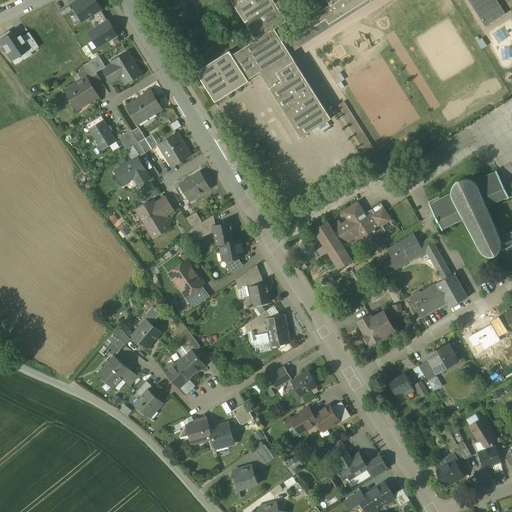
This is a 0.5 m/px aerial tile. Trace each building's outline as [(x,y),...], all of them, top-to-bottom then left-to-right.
[(74,0),(67,5),(79,24),(101,10),(94,0),(74,0)] [(287,21),(273,0),(230,0),(256,40),(244,48),(233,55),(230,51),(196,72),(216,102),(249,81),(248,80),(260,73),(301,138),(331,119),(285,46),(285,45),(280,37),(279,37),(275,29),(287,21)] [(327,0),(330,5),(280,37),(285,45),(285,46),(326,20),(329,25),(368,0),(327,0)] [(469,0),(485,27),(507,14),(498,0),(469,0)] [(87,32),(97,49),(117,37),(107,20),(87,32)] [(0,42),(12,60),(28,50),(13,27),(0,35),(0,42)] [(128,52),(112,62),(114,64),(103,71),(111,83),(121,77),(126,84),(141,75),(128,52)] [(99,56),(90,62),(96,73),(106,67),(99,56)] [(96,73),(90,62),(83,65),(91,78),(97,74),(96,73)] [(87,77),(65,90),(77,110),(99,96),(87,77)] [(152,91),(127,107),(137,124),(162,109),(152,91)] [(104,120),(89,129),(102,151),(117,141),(104,120)] [(139,127),(132,131),(139,143),(146,139),(139,127)] [(131,130),(120,137),(127,150),(134,146),(139,143),(132,131),(131,130)] [(177,134),(159,145),(173,167),(191,156),(177,134)] [(146,139),(139,143),(146,153),(152,149),(146,139)] [(139,143),(134,146),(140,157),(146,153),(139,143)] [(138,157),(115,171),(123,184),(135,177),(140,186),(151,180),(146,171),(146,170),(138,157)] [(496,172),(474,182),(467,180),(460,181),(454,185),(452,194),(430,204),(429,204),(438,222),(442,231),(444,230),(443,229),(464,220),(478,247),(481,251),(483,253),(485,256),(488,257),(491,257),(494,257),(496,256),(498,254),(500,252),(500,251),(502,248),(502,244),(511,240),(511,231),(500,236),(499,233),(498,228),(494,223),(493,220),(492,214),(488,210),(488,207),(508,198),(508,199),(509,198),(509,197),(511,194),(511,193),(511,192),(510,190),(506,192),(497,171),(495,172),(496,172)] [(201,173),(180,185),(189,201),(210,188),(201,173)] [(151,180),(140,186),(145,195),(156,188),(151,180)] [(155,204),(153,201),(138,210),(151,233),(167,224),(163,216),(173,210),(166,198),(155,204)] [(365,214),(358,203),(343,212),(351,225),(345,229),(336,235),(331,227),(328,222),(314,231),(315,231),(321,242),(322,242),(331,257),(332,258),(338,268),(339,269),(352,260),(345,249),(342,244),(359,233),(362,238),(362,239),(362,238),(369,249),(369,250),(383,241),(379,236),(375,229),(365,214)] [(384,207),(374,213),(372,209),(365,214),(375,229),(379,236),(386,231),(383,226),(392,220),(384,207)] [(196,212),(186,218),(190,224),(189,224),(192,229),(193,229),(203,223),(196,212)] [(186,218),(183,214),(177,217),(184,228),(189,224),(190,224),(186,218)] [(209,218),(193,229),(195,239),(204,237),(203,231),(213,224),(209,218)] [(339,221),(331,227),(336,235),(345,229),(339,221)] [(231,223),(214,226),(217,245),(220,245),(235,242),(234,242),(231,223)] [(359,233),(342,244),(345,249),(362,238),(359,233)] [(443,281),(420,294),(419,292),(409,298),(421,319),(447,303),(450,308),(468,297),(455,274),(451,276),(430,238),(419,244),(414,235),(387,250),(393,259),(384,264),(389,273),(427,252),(443,281)] [(235,242),(220,245),(222,255),(225,254),(226,261),(239,258),(244,257),(243,249),(244,248),(242,240),(234,242),(235,242)] [(239,258),(226,261),(227,268),(232,274),(243,265),(240,261),(239,258)] [(187,261),(170,273),(187,296),(189,294),(201,286),(204,284),(187,261)] [(257,266),(236,280),(238,286),(248,284),(248,282),(259,279),(256,267),(257,266)] [(259,279),(248,282),(248,284),(250,296),(245,297),(248,308),(254,307),(254,305),(270,302),(266,284),(263,284),(262,278),(259,279)] [(248,284),(238,286),(241,298),(245,297),(250,296),(248,284)] [(209,297),(201,286),(189,294),(194,300),(191,303),(194,308),(209,297)] [(396,305),(398,315),(405,314),(402,303),(396,305)] [(153,306),(143,318),(146,321),(147,320),(152,324),(161,314),(157,310),(156,309),(153,306)] [(264,312),(250,321),(251,321),(268,318),(264,312)] [(384,313),(373,319),(377,328),(389,321),(384,313)] [(370,314),(358,321),(371,345),(383,338),(382,335),(377,328),(373,319),(370,314)] [(251,321),(250,321),(252,331),(255,345),(270,342),(271,347),(291,343),(285,315),(268,318),(251,321)] [(146,321),(133,336),(147,348),(153,340),(160,333),(152,326),(153,325),(152,324),(147,320),(146,321)] [(393,329),(389,321),(377,328),(382,335),(393,329)] [(487,325),(481,329),(480,328),(473,332),(465,336),(465,337),(473,352),(488,343),(488,345),(502,337),(502,338),(503,337),(494,321),(487,325)] [(200,347),(186,327),(176,339),(182,347),(188,342),(196,351),(200,347)] [(131,340),(121,329),(115,334),(125,345),(131,340)] [(115,334),(114,333),(108,339),(121,350),(125,345),(115,334)] [(448,345),(428,356),(430,360),(437,372),(457,361),(448,345)] [(192,351),(167,373),(180,387),(205,365),(192,351)] [(115,357),(99,373),(114,387),(115,387),(113,385),(122,376),(123,377),(130,371),(115,357)] [(430,360),(419,366),(428,382),(436,377),(435,374),(437,372),(430,360)] [(284,367),(268,376),(275,388),(290,379),(291,379),(284,367)] [(309,371),(293,381),(291,379),(290,379),(300,396),(317,385),(309,371)] [(414,391),(404,374),(389,383),(398,400),(414,391)] [(436,377),(428,382),(433,390),(441,385),(436,377)] [(146,381),(137,392),(142,397),(148,390),(151,386),(146,381)] [(428,394),(421,382),(415,385),(422,397),(428,394)] [(163,402),(148,390),(142,397),(135,405),(150,418),(163,402)] [(342,401),(331,408),(339,421),(340,423),(351,417),(342,401)] [(245,404),(232,411),(241,426),(254,419),(245,404)] [(330,406),(314,416),(318,423),(323,431),(339,421),(331,408),(330,406)] [(310,409),(292,420),(290,416),(283,420),(289,429),(295,425),(300,434),(318,423),(310,409)] [(476,414),(467,418),(470,424),(478,420),(476,414)] [(199,419),(200,422),(186,426),(191,445),(192,445),(192,443),(202,440),(203,442),(212,439),(213,439),(210,430),(207,417),(199,419)] [(496,439),(483,418),(472,425),(476,431),(474,432),(479,441),(481,440),(485,446),(491,442),(496,439)] [(450,431),(443,420),(436,424),(443,435),(450,431)] [(222,426),(210,430),(213,439),(212,439),(215,449),(235,443),(229,423),(222,425),(222,426)] [(258,440),(265,436),(263,430),(255,433),(258,440)] [(479,441),(477,442),(477,445),(479,452),(493,448),(491,442),(485,446),(481,440),(479,441)] [(341,441),(331,447),(332,448),(334,453),(344,447),(341,441)] [(471,457),(464,442),(458,445),(460,449),(466,460),(471,457)] [(265,445),(256,452),(260,458),(264,455),(269,451),(265,445)] [(359,453),(351,458),(344,447),(334,453),(341,464),(340,465),(349,479),(368,468),(359,453)] [(479,452),(479,453),(485,469),(493,467),(492,465),(501,462),(496,447),(493,448),(479,452)] [(511,465),(511,454),(507,447),(501,450),(511,466),(511,465)] [(332,448),(324,452),(327,458),(334,453),(332,448)] [(460,449),(454,452),(460,463),(466,460),(460,449)] [(269,451),(264,455),(269,461),(274,458),(269,451)] [(296,456),(286,463),(292,472),(303,465),(296,456)] [(454,461),(451,462),(448,457),(443,460),(446,465),(437,470),(446,486),(463,476),(454,461)] [(252,466),(233,471),(238,490),(239,489),(238,486),(246,484),(247,487),(257,484),(258,484),(256,476),(255,476),(252,466)] [(294,476),(286,480),(289,486),(297,482),(294,476)] [(319,485),(329,500),(341,493),(331,477),(319,485)] [(385,483),(364,496),(365,498),(360,501),(361,503),(367,511),(374,511),(377,510),(376,509),(387,502),(388,504),(395,499),(393,495),(385,483)] [(402,489),(393,495),(395,499),(400,507),(410,500),(402,489)] [(360,491),(345,501),(350,510),(361,503),(360,501),(365,498),(364,496),(360,491)] [(278,511),(276,503),(257,508),(258,511),(278,511)]
